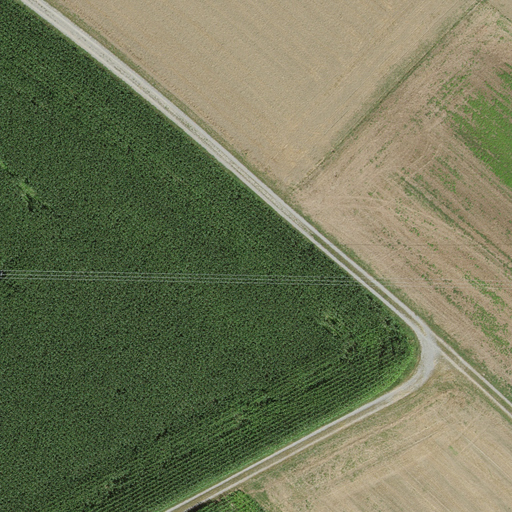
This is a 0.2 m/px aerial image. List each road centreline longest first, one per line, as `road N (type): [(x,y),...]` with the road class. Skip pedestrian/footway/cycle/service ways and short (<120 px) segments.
road 1 (track): [(172,511),(418,374),(431,353),(423,327),(30,0)]
road 2 (track): [(423,327),(511,410)]
